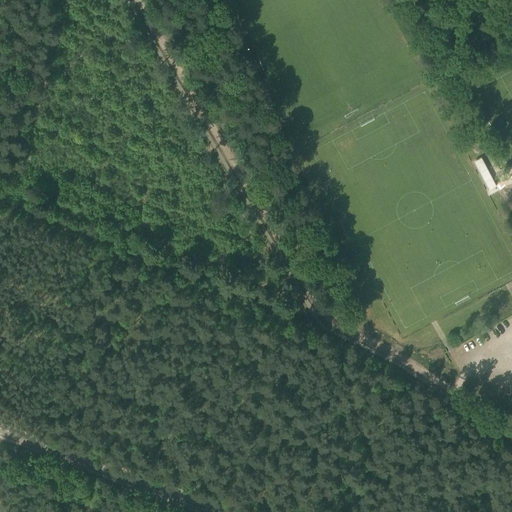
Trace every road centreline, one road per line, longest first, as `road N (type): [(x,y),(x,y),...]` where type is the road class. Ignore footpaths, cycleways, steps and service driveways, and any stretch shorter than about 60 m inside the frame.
road 1 (track): [(138,0),(336,322)]
road 2 (track): [(0,200),(336,322)]
road 3 (tertiary): [(211,511),(0,431)]
